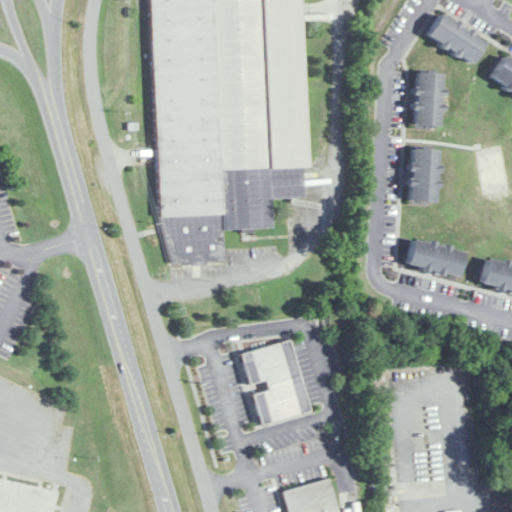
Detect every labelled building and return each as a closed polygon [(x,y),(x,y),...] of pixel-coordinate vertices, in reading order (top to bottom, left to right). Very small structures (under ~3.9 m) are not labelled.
[(300,0),(144,0),(152,220),(169,269),(226,268),(224,239),(275,236),(273,212),(311,210),(300,0)] [(427,35),(473,63),(486,40),(440,12),(427,35)] [(511,89),(511,57),(505,54),(491,76),(511,89)] [(441,73),(415,71),(413,124),(439,125),(441,73)] [(435,202),(437,149),(411,148),(409,201),(435,202)] [(458,277),(464,251),(412,238),(406,264),(458,277)] [(511,290),(511,263),(485,259),(481,285),(511,290)] [(257,424),(307,412),(291,340),(241,352),(257,424)] [(73,457),(62,421),(47,426),(58,461),(73,457)] [(55,511),(60,490),(0,477),(0,511),(55,511)] [(338,511),(331,479),(282,490),(286,511),(338,511)]
